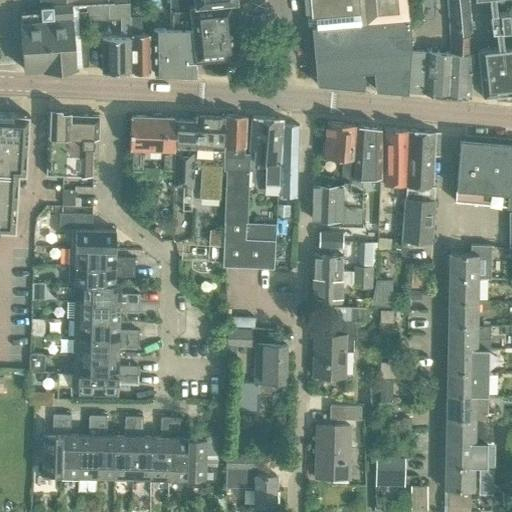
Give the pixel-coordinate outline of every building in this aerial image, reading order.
[(169,0),(170,30),(152,29),(154,74),(174,74),(192,75),(195,75),(196,73),(195,73),(194,61),(192,61),(186,6),(191,5),(190,0),(169,0)] [(308,0),(310,15),(310,16),(314,16),(315,26),(311,26),(315,76),(315,77),(316,84),(321,85),(332,86),(335,86),(346,87),(349,87),(360,88),(364,88),(364,87),(362,87),(363,86),(364,82),(364,78),(362,75),(361,72),(363,72),(373,71),(375,89),(407,92),(409,50),(409,38),(409,19),(406,0),(308,0)] [(409,50),(407,92),(425,94),(453,96),(470,97),(470,96),(471,55),(471,54),(471,36),(467,0),(447,0),(450,34),(450,53),(409,50)] [(488,0),(488,1),(490,13),(489,13),(489,14),(490,30),(491,31),(495,31),(497,48),(476,50),(477,55),(481,97),(496,95),(511,93),(511,46),(502,47),(500,30),(509,29),(509,34),(511,33),(511,7),(506,8),(507,11),(495,12),(494,0),(493,0),(488,0)] [(191,5),(186,6),(192,61),(194,61),(237,56),(234,26),(233,14),(231,1),(191,5)] [(83,3),(50,3),(40,5),(41,12),(20,13),(20,23),(19,23),(23,69),(43,68),(43,70),(75,68),(75,67),(88,66),(83,3)] [(117,71),(129,71),(128,18),(127,18),(127,5),(106,5),(106,18),(118,18),(119,37),(100,38),(101,71),(104,71),(104,72),(106,72),(106,71),(116,71),(116,72),(117,72),(117,71)] [(128,18),(129,71),(131,71),(131,73),(132,73),(138,73),(148,73),(146,35),(138,35),(138,18),(128,18)] [(0,112),(0,173),(18,175),(25,175),(28,115),(0,112)] [(45,113),(45,114),(48,115),(48,116),(46,175),(91,177),(92,138),(98,139),(99,123),(99,118),(99,115),(94,115),(94,116),(92,116),(92,115),(90,115),(89,115),(81,115),(79,115),(73,115),(70,114),(70,113),(68,113),(68,115),(58,115),(58,114),(45,113)] [(176,117),(173,186),(192,187),(193,165),(201,165),(200,199),(220,199),(224,115),(223,115),(222,117),(217,116),(217,114),(216,114),(215,115),(210,115),(210,114),(209,114),(208,115),(203,115),(203,113),(202,113),(201,115),(196,114),(196,113),(195,113),(195,115),(195,118),(194,118),(176,117)] [(133,149),(132,170),(141,170),(141,155),(138,155),(138,149),(168,150),(168,156),(164,156),(164,169),(173,170),(174,117),(163,117),(161,115),(158,114),(154,114),(152,117),(130,116),(128,149),(133,149)] [(222,170),(225,171),(226,171),(224,221),(222,265),(273,267),(274,239),(246,238),(246,222),(248,171),(241,170),(242,147),(244,148),(245,116),(225,115),(222,170)] [(265,185),(278,185),(282,124),(282,118),(252,116),(250,150),(255,151),(254,162),(266,163),(265,185)] [(321,145),(320,151),(324,155),(324,157),(342,159),(341,181),(346,180),(354,180),(356,156),(351,155),(354,124),(345,124),(327,122),(325,141),(321,145)] [(282,124),(278,185),(277,196),(288,197),(294,197),(298,125),(282,124)] [(357,125),(356,156),(354,180),(346,180),(346,191),(362,191),(362,179),(380,179),(380,127),(378,127),(376,127),(362,125),(360,125),(357,125)] [(384,164),(382,164),(382,181),(384,181),(384,184),(404,185),(407,130),(383,128),(384,164)] [(400,239),(431,241),(434,201),(432,201),(434,186),(429,186),(431,156),(437,157),(439,133),(433,132),(408,130),(405,185),(404,198),(403,198),(403,201),(400,239)] [(454,201),(485,204),(491,143),(460,140),(454,201)] [(485,204),(511,206),(511,144),(491,143),(485,204)] [(0,230),(14,232),(18,175),(0,173),(0,230)] [(313,184),(312,202),(342,202),(342,209),(362,209),(362,191),(346,191),(346,180),(341,181),(341,185),(313,184)] [(74,190),(61,190),(61,202),(61,206),(74,206),(74,190)] [(312,202),(312,220),(342,220),(342,223),(362,224),(362,209),(342,209),(342,202),(312,202)] [(288,204),(276,204),(276,216),(288,216),(288,204)] [(71,229),(71,247),(115,248),(115,230),(92,230),(92,214),(79,214),(59,214),(58,229),(71,229)] [(275,223),(246,222),(246,238),(274,239),(275,223)] [(208,231),(208,245),(220,246),(220,232),(208,231)] [(318,247),(342,248),(342,234),(318,233),(318,247)] [(390,248),(398,249),(399,239),(394,238),(391,241),(390,248)] [(449,254),(448,278),(477,278),(489,279),(490,245),(470,244),(469,253),(449,253),(449,254)] [(71,247),(70,265),(134,267),(134,258),(114,258),(115,248),(71,247)] [(313,254),(312,277),(352,279),(352,271),(341,271),(341,255),(313,254)] [(359,254),(359,266),(366,266),(370,266),(376,266),(376,254),(359,254)] [(70,265),(70,283),(119,284),(119,283),(114,283),(114,276),(134,276),(134,267),(70,265)] [(359,266),(354,265),(353,273),(353,284),(370,284),(370,266),(366,266),(359,266)] [(411,268),(411,287),(423,288),(423,268),(411,268)] [(352,279),(312,277),(312,301),(340,302),(340,286),(351,286),(352,279)] [(448,278),(448,301),(477,301),(477,278),(448,278)] [(376,281),(371,306),(391,307),(392,282),(376,281)] [(44,282),(32,282),(32,300),(43,301),(44,282)] [(75,284),(75,301),(138,303),(138,294),(119,294),(119,284),(70,283),(75,284)] [(75,301),(75,319),(118,320),(118,312),(138,312),(138,303),(75,301)] [(447,324),(476,325),(477,301),(448,301),(447,324)] [(75,319),(74,338),(138,339),(138,330),(118,330),(118,320),(75,319)] [(314,350),(313,376),(341,377),(342,351),(352,352),(352,351),(353,321),(328,320),(328,334),(314,334),(314,350)] [(447,324),(447,349),(488,349),(489,349),(489,326),(476,325),(447,324)] [(44,328),(31,327),(31,337),(44,337),(44,328)] [(226,332),(226,345),(251,346),(252,330),(226,329),(226,332)] [(74,338),(74,356),(118,357),(118,348),(138,348),(138,339),(74,338)] [(237,413),(258,413),(259,396),(285,397),(286,346),(255,345),(254,382),(238,382),(237,413)] [(447,349),(446,372),(487,372),(488,349),(447,349)] [(43,355),(30,355),(29,372),(42,373),(43,355)] [(74,356),(74,374),(137,375),(137,366),(118,366),(118,357),(74,356)] [(446,372),(446,395),(487,396),(487,372),(446,372)] [(74,374),(74,393),(117,394),(117,384),(137,384),(137,375),(74,374)] [(28,392),(28,405),(34,405),(52,406),(53,393),(28,392)] [(446,395),(445,418),(486,419),(487,396),(446,395)] [(224,402),(208,402),(208,413),(218,414),(224,414),(224,402)] [(331,406),(330,419),(360,420),(361,407),(357,407),(331,406)] [(41,478),(59,478),(61,415),(53,415),(52,435),(42,434),(41,478)] [(59,478),(77,479),(78,435),(70,435),(71,415),(61,415),(59,478)] [(79,479),(95,479),(97,416),(89,415),(88,435),(78,435),(77,479),(79,479)] [(95,479),(113,480),(114,436),(106,436),(107,416),(97,416),(95,479)] [(113,480),(131,480),(132,417),(125,417),(124,437),(114,436),(113,480)] [(133,417),(131,480),(149,481),(151,437),(142,437),(143,417),(133,417)] [(151,437),(149,481),(167,481),(169,438),(169,431),(169,418),(161,417),(160,437),(151,437)] [(169,418),(169,431),(179,432),(179,418),(169,418)] [(445,418),(445,442),(474,442),(486,442),(486,419),(445,418)] [(315,478),(348,479),(349,426),(322,425),(321,449),(316,449),(315,478)] [(187,438),(186,482),(204,482),(205,463),(216,464),(217,436),(206,436),(200,436),(200,438),(187,438)] [(169,438),(167,481),(186,482),(187,438),(178,438),(169,438)] [(445,442),(444,466),(473,466),(485,466),(486,442),(474,442),(445,442)] [(253,505),(275,506),(276,476),(255,475),(256,453),(226,453),(225,483),(225,486),(254,487),(253,505)] [(375,459),(375,476),(403,476),(404,460),(375,459)] [(444,466),(444,489),(473,490),(473,466),(444,466)] [(488,467),(479,467),(479,484),(491,484),(491,467),(488,467)] [(448,494),(447,511),(468,511),(469,495),(448,494)]
